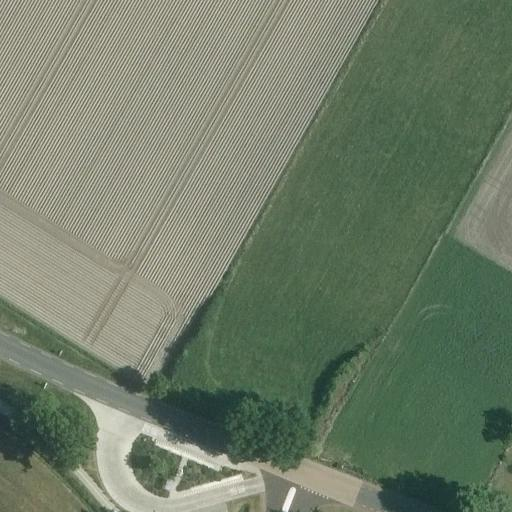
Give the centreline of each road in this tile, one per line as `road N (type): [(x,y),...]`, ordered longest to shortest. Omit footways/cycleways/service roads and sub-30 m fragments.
road 1 (unclassified): [(301,472),(171,510),(145,509),(120,487),(113,467),(124,402)]
road 2 (secondary): [(301,472),(124,402)]
road 3 (secondary): [(124,402),(0,345)]
